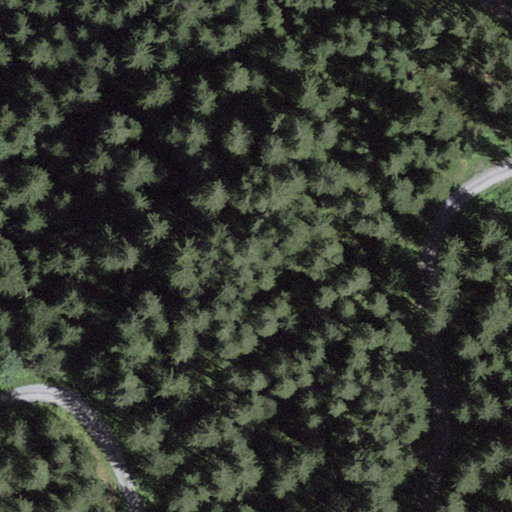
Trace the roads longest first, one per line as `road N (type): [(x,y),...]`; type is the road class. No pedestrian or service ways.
road 1 (track): [(511,152),(448,203),(418,511)]
road 2 (track): [(131,511),(109,437),(75,401),(0,401)]
